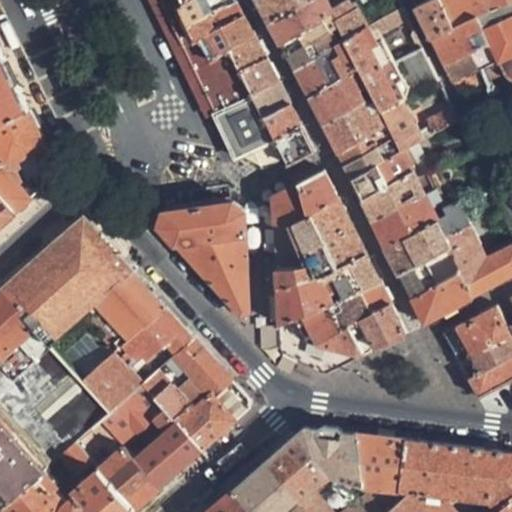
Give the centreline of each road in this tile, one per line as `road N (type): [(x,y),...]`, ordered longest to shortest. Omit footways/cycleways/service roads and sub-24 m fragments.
road 1 (residential): [(300,399),(262,369),(93,175)]
road 2 (residential): [(511,429),(300,399)]
road 3 (residential): [(93,175),(14,0)]
road 4 (residential): [(300,399),(169,511)]
road 5 (residential): [(0,258),(93,175)]
